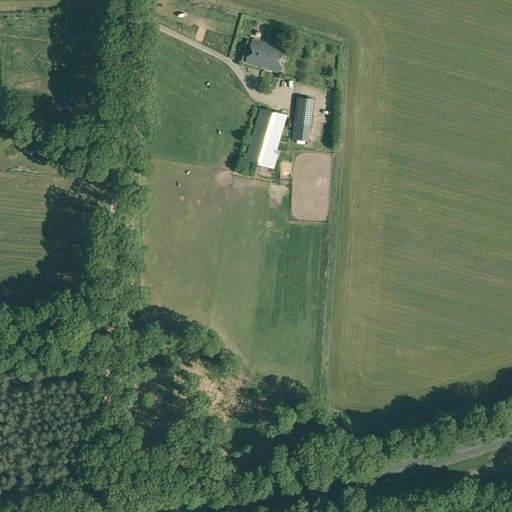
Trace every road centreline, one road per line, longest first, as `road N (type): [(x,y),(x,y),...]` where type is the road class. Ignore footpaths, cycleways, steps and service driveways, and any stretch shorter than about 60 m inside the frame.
road 1 (unclassified): [(105,511),(118,0)]
road 2 (primary): [(184,511),(362,482),(511,439)]
road 3 (unclassified): [(349,511),(511,463)]
